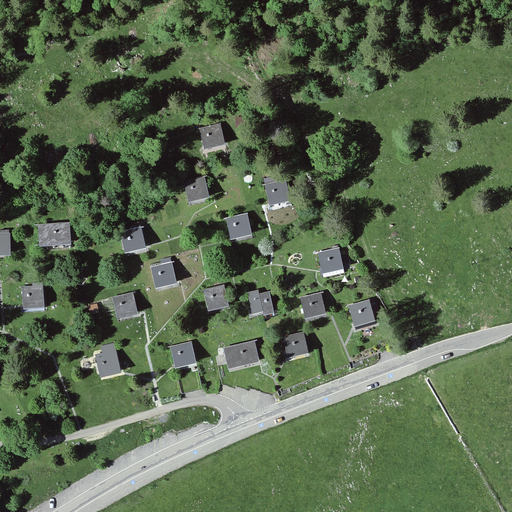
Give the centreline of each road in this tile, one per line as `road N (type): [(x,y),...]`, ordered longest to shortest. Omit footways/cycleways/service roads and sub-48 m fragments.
road 1 (tertiary): [(511,327),(240,423)]
road 2 (residential): [(0,444),(81,433),(198,401),(223,405),(240,423)]
road 3 (track): [(420,354),(403,313),(405,285),(449,256),(511,188)]
road 4 (tertiary): [(240,423),(65,511)]
